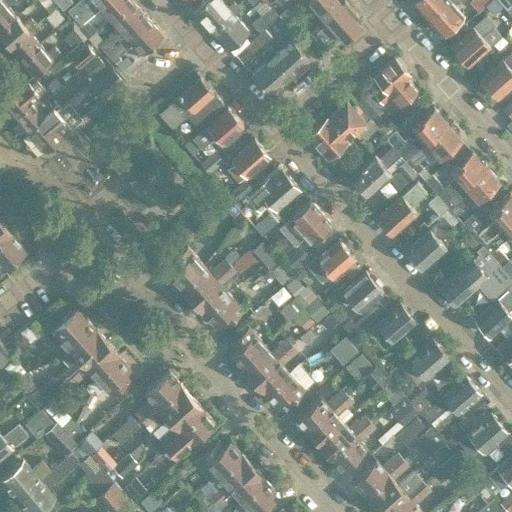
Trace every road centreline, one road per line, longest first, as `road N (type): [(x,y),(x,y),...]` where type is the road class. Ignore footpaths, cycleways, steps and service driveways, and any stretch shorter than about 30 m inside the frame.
road 1 (residential): [(336,511),(96,232)]
road 2 (residential): [(511,397),(276,124)]
road 3 (residential): [(511,144),(396,15)]
road 4 (residential): [(276,124),(167,0)]
road 5 (residential): [(276,124),(396,15)]
road 6 (residential): [(96,232),(0,144)]
road 7 (residential): [(0,305),(96,232)]
